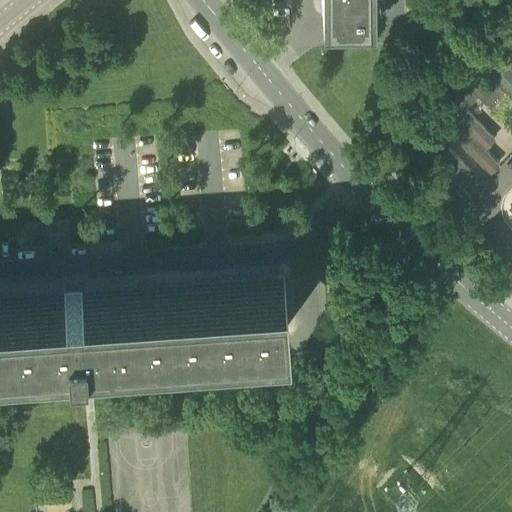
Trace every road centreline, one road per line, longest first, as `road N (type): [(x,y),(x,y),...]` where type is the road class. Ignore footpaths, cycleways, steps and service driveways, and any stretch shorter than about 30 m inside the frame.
road 1 (residential): [(0,365),(287,346),(307,327),(302,251)]
road 2 (residential): [(302,251),(0,273)]
road 3 (unclassified): [(509,325),(357,189)]
road 4 (unclassified): [(357,189),(260,71)]
